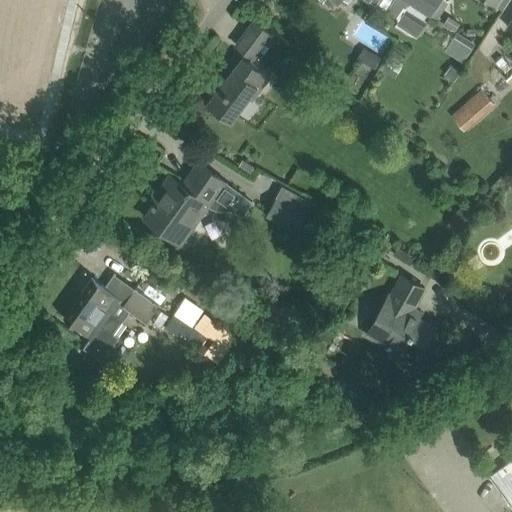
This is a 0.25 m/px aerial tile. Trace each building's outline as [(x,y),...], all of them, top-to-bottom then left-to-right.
[(405,0),(430,16),(441,0),(405,0)] [(494,0),(492,4),(501,10),(508,0),(494,0)] [(406,9),(398,21),(418,34),(426,22),(406,9)] [(360,22),(353,16),(326,49),(332,54),(360,22)] [(448,16),(443,25),(454,32),(459,24),(448,16)] [(253,19),(246,29),(265,43),(272,33),(253,19)] [(380,56),(363,46),(356,57),(373,67),(380,56)] [(215,93),(207,104),(219,113),(224,107),(235,115),(249,97),(253,99),(270,76),(243,56),(224,81),(217,76),(208,88),(215,93)] [(511,56),(497,70),(508,83),(511,79),(511,56)] [(480,89),(451,115),(464,130),(493,104),(480,89)] [(495,108),(485,117),(492,124),(501,116),(495,108)] [(252,201),(224,180),(199,162),(183,184),(175,178),(158,202),(155,200),(152,203),(156,205),(146,218),(180,242),(207,204),(211,207),(215,209),(217,210),(222,210),(230,210),(236,212),(239,213),(242,215),(252,201)] [(295,231),(305,214),(276,198),(267,215),(295,231)] [(386,299),(367,334),(383,343),(386,338),(417,356),(433,326),(410,313),(424,288),(401,275),(388,300),(386,299)] [(63,317),(83,331),(90,336),(86,342),(104,356),(119,336),(114,332),(122,321),(111,313),(121,298),(92,277),(81,292),(84,294),(66,318),(64,316),(63,317)] [(146,322),(157,306),(134,289),(123,305),(146,322)] [(202,309),(184,297),(165,325),(198,348),(206,336),(191,325),(202,309)] [(511,459),(490,476),(511,506),(511,459)]
